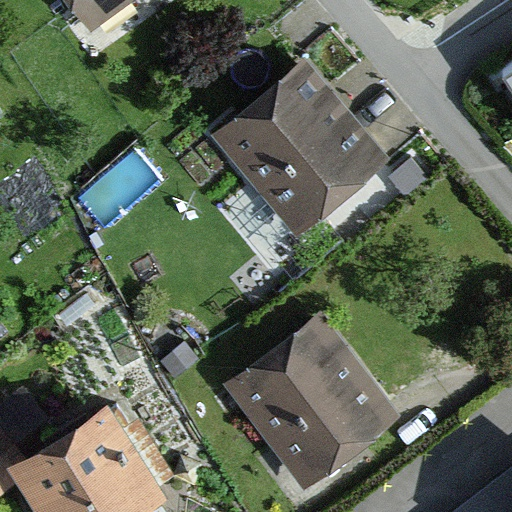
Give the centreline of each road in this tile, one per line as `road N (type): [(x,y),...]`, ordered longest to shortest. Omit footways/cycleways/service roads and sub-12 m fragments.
road 1 (residential): [(337,0),(511,204)]
road 2 (unknown): [(403,77),(507,0)]
